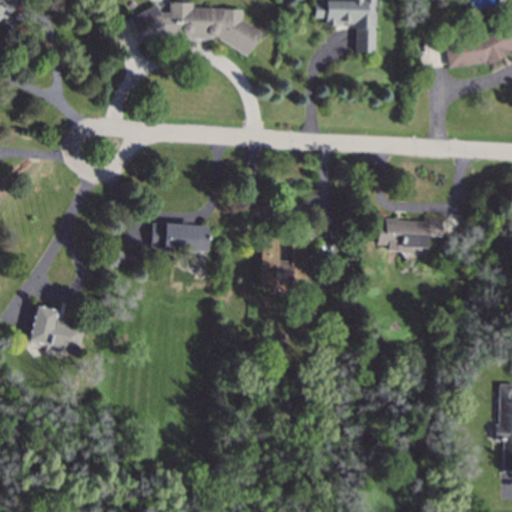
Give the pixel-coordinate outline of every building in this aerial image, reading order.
[(22,0),(2,17),(0,15),(0,0),(22,0)] [(373,0),(372,52),(353,51),(353,27),(350,27),(350,23),(347,23),(347,24),(339,24),(339,23),(335,23),(335,25),(322,24),(322,17),(312,17),(312,1),(323,2),(323,0),(373,0)] [(190,2),(190,7),(239,9),(239,19),(259,33),(244,57),(213,36),(199,37),(184,34),(184,40),(168,39),(168,36),(158,35),(141,44),(128,18),(154,4),(158,12),(166,12),(166,1),(190,2)] [(511,47),(507,50),(507,53),(484,65),(482,63),(447,68),(443,40),(476,36),(511,17),(511,47)] [(439,218),(438,236),(424,236),(423,248),(418,248),(418,253),(398,252),(398,251),(385,251),(385,245),(374,244),(375,223),(382,223),(383,219),(394,219),(394,220),(421,221),(421,217),(439,218)] [(206,226),(205,251),(192,251),(192,252),(161,250),(161,249),(148,248),(149,223),(206,226)] [(306,245),(303,245),(303,289),(287,289),(287,285),(274,285),(274,289),(257,288),(258,234),(275,234),(275,260),(287,260),(288,225),(306,225),(306,245)] [(54,311),(52,316),(63,319),(62,323),(81,328),(75,352),(65,350),(63,355),(54,352),(55,347),(47,345),(47,346),(44,346),(44,347),(35,345),(36,343),(26,340),(35,306),(54,311)] [(511,471),(500,471),(501,441),(492,440),(492,424),(496,424),(496,384),(511,385),(511,471)]
